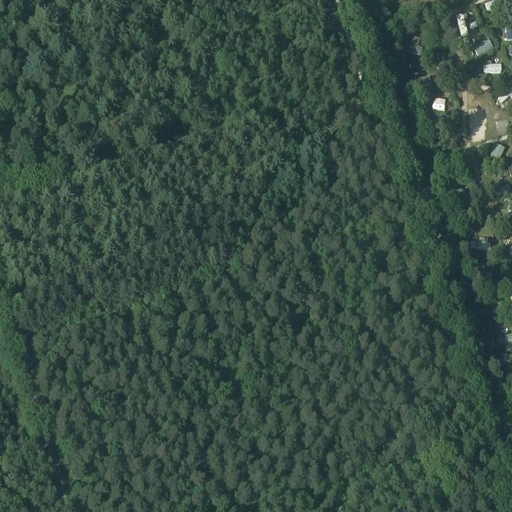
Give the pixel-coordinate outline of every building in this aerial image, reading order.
[(504,0),(502,0),(485,6),(487,13),(506,6),(504,0)] [(400,20),(397,21),(399,27),(413,21),(411,16),(404,19),(400,20)] [(462,16),(457,17),(460,32),(465,31),(462,16)] [(401,43),(399,50),(420,58),(422,50),(417,49),(409,46),(408,45),(403,44),(401,43)] [(489,43),(474,51),(477,58),(492,49),(489,43)] [(452,61),(443,59),(439,70),(448,73),(452,61)] [(430,79),(408,83),(409,91),(431,87),(430,79)] [(511,91),(510,89),(497,101),(501,105),(510,98),(511,95),(511,91)] [(504,150),(495,147),(490,158),(498,162),(504,150)] [(440,167),(439,167),(442,173),(458,165),(454,159),(440,167)] [(449,190),(448,197),(463,200),(464,193),(449,190)] [(475,216),(459,218),(460,224),(476,222),(475,216)] [(470,244),(470,251),(489,253),(490,246),(487,246),(472,244),(470,244)] [(511,251),(503,253),(505,265),(511,263),(511,251)] [(471,271),(469,277),(490,282),(491,277),(490,276),(485,275),(471,271)] [(511,336),(497,341),(499,348),(511,344),(511,336)] [(511,356),(509,358),(498,361),(501,368),(511,365),(511,356)]
